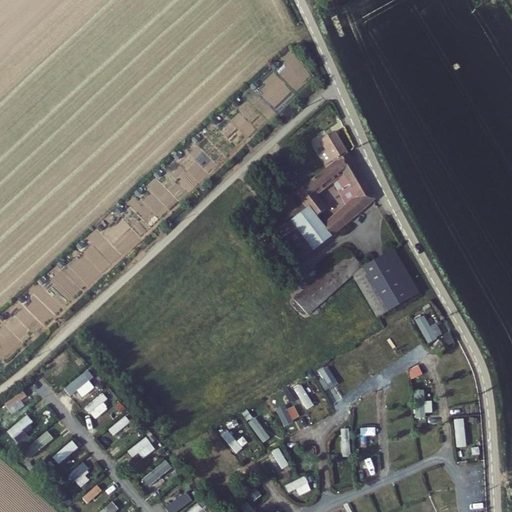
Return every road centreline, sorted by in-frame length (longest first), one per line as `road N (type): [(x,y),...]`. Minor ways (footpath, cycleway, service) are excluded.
road 1 (unclassified): [(495,511),(488,403),(476,357),(337,82)]
road 2 (unclassified): [(337,82),(0,391)]
